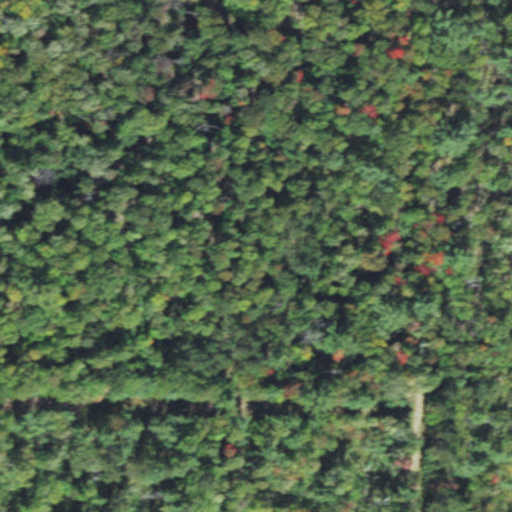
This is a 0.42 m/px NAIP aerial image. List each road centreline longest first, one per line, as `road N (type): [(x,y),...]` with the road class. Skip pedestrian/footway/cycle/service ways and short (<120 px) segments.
road 1 (track): [(408,511),(388,387),(340,375),(216,370),(0,379)]
road 2 (track): [(249,0),(369,382)]
